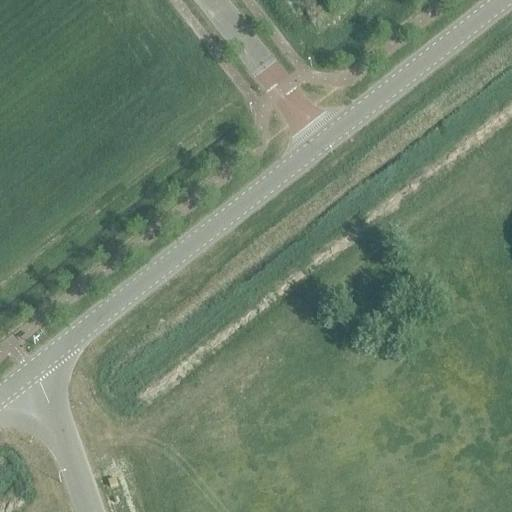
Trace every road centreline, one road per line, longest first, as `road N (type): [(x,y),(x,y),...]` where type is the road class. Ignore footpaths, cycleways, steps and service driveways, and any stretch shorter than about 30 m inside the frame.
road 1 (unclassified): [(31,372),(505,0)]
road 2 (unclassified): [(89,511),(31,372)]
